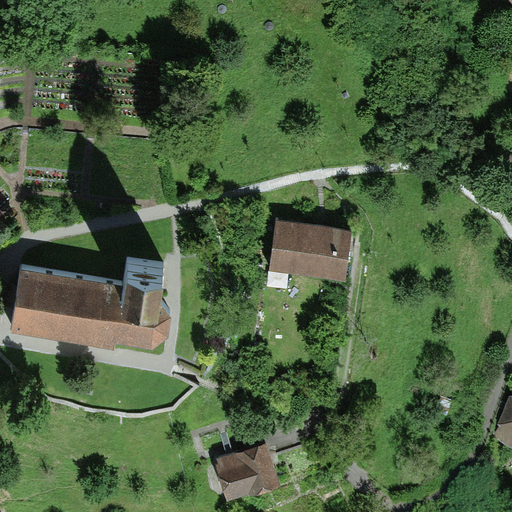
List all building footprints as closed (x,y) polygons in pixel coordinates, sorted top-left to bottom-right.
[(351,230),(276,221),(270,270),(345,280),(351,230)] [(121,275),(21,261),(18,285),(16,298),(15,309),(13,324),(115,341),(117,332),(153,337),(170,325),(173,305),(161,289),(166,256),(124,250),(121,275)] [(16,298),(18,285),(8,284),(5,307),(15,309),(16,298)] [(511,395),(498,423),(501,425),(494,438),(511,446),(511,395)] [(215,452),(228,492),(280,475),(267,435),(215,452)]
